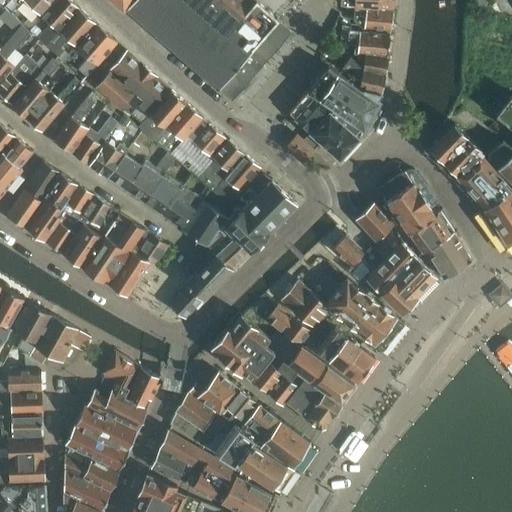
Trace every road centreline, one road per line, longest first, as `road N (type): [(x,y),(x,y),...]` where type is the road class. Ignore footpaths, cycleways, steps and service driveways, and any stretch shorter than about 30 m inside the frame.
road 1 (residential): [(314,196),(303,176),(227,121),(97,0)]
road 2 (residential): [(177,268),(193,248),(0,108)]
road 3 (residential): [(0,223),(139,318),(180,333)]
road 4 (residential): [(180,333),(197,326),(310,215),(314,196)]
road 5 (residential): [(180,333),(173,373),(113,511)]
road 6 (residential): [(498,264),(426,167),(387,140)]
road 7 (residential): [(56,511),(51,369)]
road 8 (residential): [(387,140),(406,0)]
